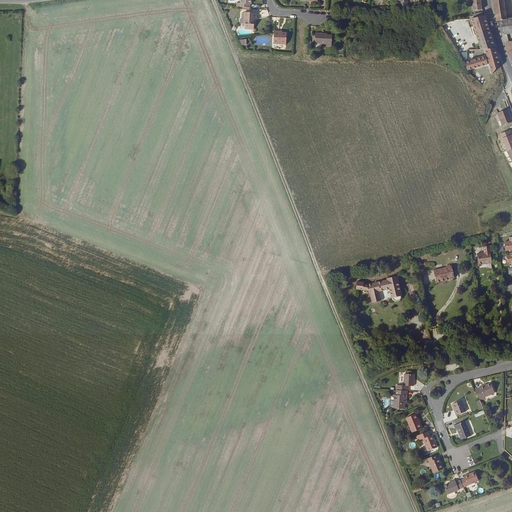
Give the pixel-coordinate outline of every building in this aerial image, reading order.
[(472,1),(472,6),(473,10),(482,9),(480,0),(470,0),(470,1),(472,1)] [(493,0),(496,18),(499,29),(502,36),(511,33),(511,19),(507,20),(503,0),(493,0)] [(259,13),(244,12),(244,18),(246,18),(246,24),(247,24),(247,29),(253,29),(254,24),(255,24),(255,18),(259,19),(259,13)] [(470,18),(481,49),(485,49),(496,49),(494,45),(491,37),(489,32),(488,28),(486,22),(484,16),(473,18),(470,18)] [(280,31),(275,31),(274,44),(287,44),(287,32),(280,32),(280,31)] [(315,32),(316,44),(316,46),(320,46),(321,45),(322,42),(326,42),(326,45),(332,45),(332,33),(327,33),(327,32),(315,32)] [(487,56),(489,64),(492,74),(500,65),(498,58),(496,49),(485,49),(487,56)] [(465,70),(487,64),(485,56),(466,62),(465,70)] [(502,119),(506,130),(511,127),(511,120),(510,116),(502,119)] [(476,267),(489,265),(488,254),(475,256),(476,267)] [(457,264),(439,269),(442,281),(458,277),(456,269),(458,269),(457,264)] [(370,295),(372,304),(381,302),(379,293),(389,291),(391,300),(401,297),(397,277),(386,280),(387,281),(367,286),(363,286),(363,284),(356,283),(356,291),(368,292),(369,296),(370,295)] [(414,389),(415,376),(414,376),(406,376),(404,376),(404,388),(397,387),(397,392),(408,392),(408,388),(414,389)] [(495,393),(491,384),(487,386),(481,388),(475,391),(479,401),(486,399),(485,397),(495,393)] [(405,399),(407,399),(408,392),(397,392),(395,392),(394,397),(392,397),(391,409),(404,411),(404,406),(405,399)] [(457,411),(455,412),(457,416),(466,412),(461,401),(454,404),(457,411)] [(414,416),(404,420),(410,434),(419,430),(416,421),(414,416)] [(466,422),(454,426),(455,430),(458,429),(462,440),(471,436),(466,422)] [(437,448),(432,437),(430,437),(428,432),(415,437),(416,442),(422,440),(426,452),(437,448)] [(431,474),(441,470),(437,459),(436,460),(434,456),(425,460),(431,474)] [(459,481),(462,488),(478,481),(474,472),(464,477),(464,479),(459,481)] [(462,488),(459,481),(455,483),(454,480),(446,484),(443,485),(447,495),(462,488)]
